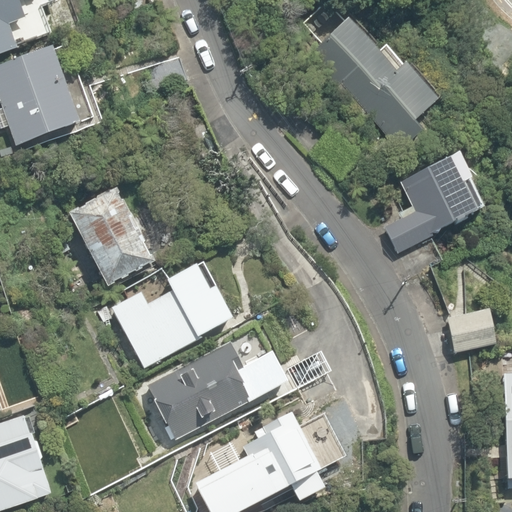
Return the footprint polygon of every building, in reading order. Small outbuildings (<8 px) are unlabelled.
[(0,0),(0,54),(16,48),(6,24),(22,17),(15,0),(0,0)] [(344,19),(309,55),(400,150),(421,129),(413,121),(434,100),(401,63),(393,71),(344,19)] [(76,123),(49,45),(0,64),(0,105),(1,108),(0,108),(0,129),(7,127),(14,146),(76,123)] [(180,56),(135,72),(144,99),(190,83),(180,56)] [(430,233),(473,211),(443,157),(396,182),(410,206),(396,213),(399,218),(380,227),(396,254),(432,236),(430,233)] [(153,261),(114,187),(67,212),(105,287),(153,261)] [(199,335),(230,317),(214,289),(216,288),(201,262),(194,266),(193,263),(164,280),(170,291),(156,299),(153,294),(144,299),(140,292),(111,307),(143,369),(200,337),(199,335)] [(110,312),(106,306),(97,311),(104,323),(110,319),(107,313),(110,312)] [(494,344),(486,309),(446,318),(454,353),(494,344)] [(175,440),(285,381),(269,351),(241,366),(228,342),(146,386),(175,440)] [(340,387),(319,351),(285,369),(305,406),(340,387)] [(511,373),(502,374),(505,478),(511,477),(511,373)] [(234,511),(288,484),(296,501),(323,487),(314,471),(319,469),(304,439),(306,438),(301,429),(298,430),(289,410),(274,418),(275,420),(253,431),(257,438),(241,447),(246,455),(192,484),(206,511),(234,511)] [(0,509),(50,493),(38,461),(40,458),(35,441),(31,440),(21,415),(0,422),(0,509)]
